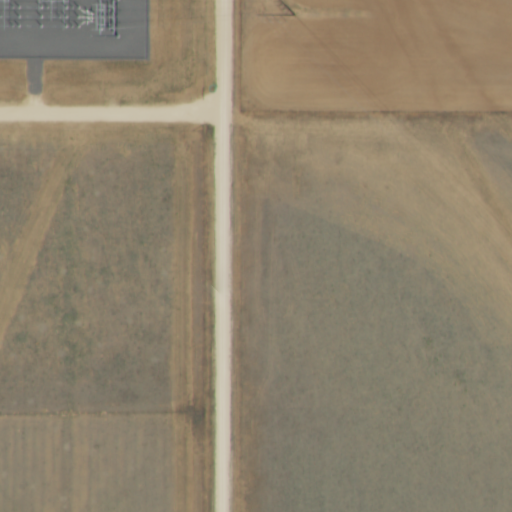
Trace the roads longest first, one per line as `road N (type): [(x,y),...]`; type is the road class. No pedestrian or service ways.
road 1 (residential): [(223,511),(223,0)]
road 2 (track): [(0,114),(223,117)]
